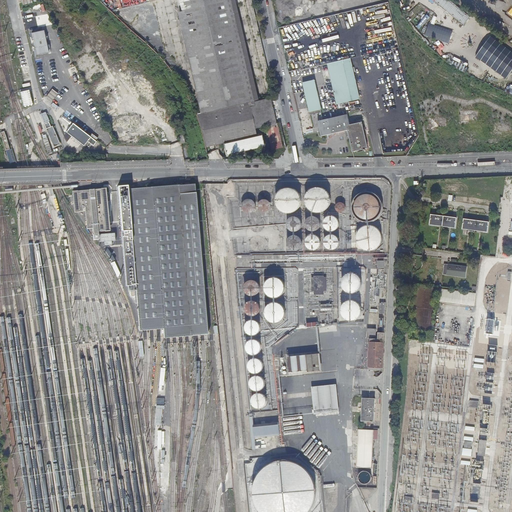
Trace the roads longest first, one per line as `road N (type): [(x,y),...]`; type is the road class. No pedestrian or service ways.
road 1 (unclassified): [(397,172),(380,511)]
road 2 (unclassified): [(68,175),(301,173)]
road 3 (unclassified): [(261,0),(301,173)]
